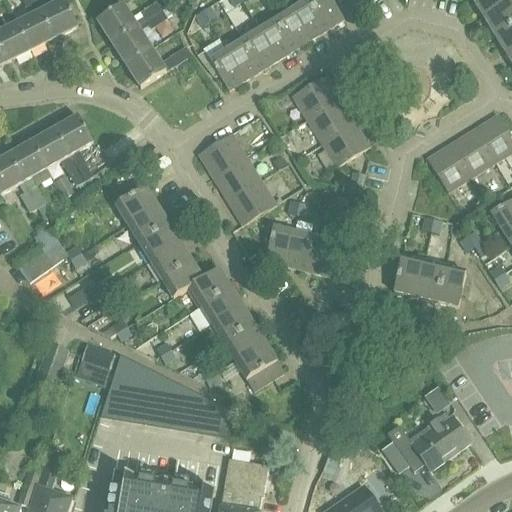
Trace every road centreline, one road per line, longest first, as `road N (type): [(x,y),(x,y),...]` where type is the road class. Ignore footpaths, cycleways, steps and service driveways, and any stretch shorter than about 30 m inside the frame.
road 1 (residential): [(321,400),(175,152)]
road 2 (residential): [(328,56),(410,18),(453,27),(500,100)]
road 3 (residential): [(175,152),(147,119),(113,98),(60,90),(0,99)]
road 4 (residential): [(175,152),(328,56)]
road 5 (residential): [(369,305),(401,160)]
road 6 (residential): [(401,160),(390,157),(328,56)]
